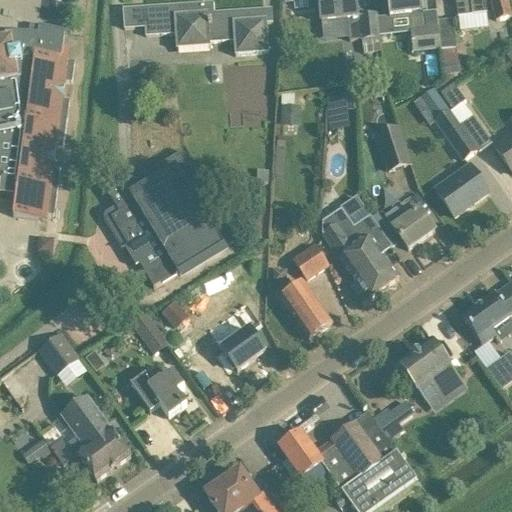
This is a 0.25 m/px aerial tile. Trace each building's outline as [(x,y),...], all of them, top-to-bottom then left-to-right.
[(355,0),(318,0),(321,16),(321,25),(347,22),(349,43),(362,41),(364,56),(381,55),(379,40),(379,38),(377,22),(377,18),(358,20),(355,0)] [(441,52),(438,30),(425,31),(421,0),(386,0),(389,21),(410,18),(412,33),(410,33),(413,55),(441,52)] [(485,16),(483,0),(455,0),(458,19),(485,16)] [(491,3),(496,23),(511,19),(506,0),(504,0),(502,1),(501,0),(494,0),(495,0),(495,2),(491,3)] [(149,39),(176,37),(177,53),(210,50),(210,46),(234,44),(235,59),(269,57),(267,26),(273,26),(272,12),(214,16),(213,6),(147,10),(149,39)] [(134,31),(133,11),(123,12),(124,32),(134,31)] [(389,21),(377,22),(379,38),(379,40),(391,38),(391,37),(389,21)] [(438,23),(438,30),(441,52),(457,50),(453,21),(438,23)] [(63,103),(66,84),(70,85),(73,65),(68,64),(70,50),(63,49),(65,35),(52,31),(42,29),(39,29),(38,36),(23,35),(8,35),(10,42),(0,43),(0,194),(16,197),(13,218),(47,223),(47,218),(52,219),(59,169),(54,169),(57,150),(61,150),(68,104),(63,103)] [(223,86),(222,62),(205,63),(206,86),(223,86)] [(441,96),(453,112),(465,104),(453,87),(441,96)] [(329,131),(349,130),(347,92),(327,93),(329,131)] [(458,127),(449,115),(434,126),(463,166),(478,155),(458,127)] [(491,146),(471,118),(458,127),(478,155),(491,146)] [(511,122),(511,123),(511,139),(496,151),(511,174),(511,122)] [(409,167),(399,133),(377,140),(388,174),(409,167)] [(116,210),(105,216),(104,221),(123,253),(129,250),(154,291),(179,276),(180,278),(223,252),(201,215),(214,207),(183,155),(134,185),(132,181),(108,196),(116,210)] [(455,221),(489,197),(470,170),(448,185),(450,188),(437,196),(455,221)] [(385,220),(409,254),(435,235),(419,213),(418,214),(409,203),(385,220)] [(382,257),(392,250),(371,220),(354,231),(341,213),(323,226),(323,238),(356,286),(351,290),(362,306),(367,303),(368,304),(399,282),(382,257)] [(38,255),(52,257),(54,242),(39,241),(38,255)] [(328,270),(315,250),(293,265),(306,285),(328,270)] [(303,286),(281,301),(309,343),(332,328),(313,300),(312,300),(303,286)] [(511,286),(463,321),(482,349),(497,338),(493,333),(511,318),(511,286)] [(223,297),(203,311),(209,320),(219,334),(229,347),(222,352),(226,358),(237,375),(265,355),(254,339),(250,333),(249,333),(239,320),(240,319),(231,305),(230,306),(223,297)] [(169,349),(146,318),(133,328),(156,359),(169,349)] [(81,363),(62,337),(38,355),(57,380),(81,363)] [(432,344),(399,368),(425,405),(458,381),(432,344)] [(511,360),(509,357),(486,373),(501,394),(511,386),(511,360)] [(17,374),(3,379),(10,400),(25,395),(17,374)] [(156,386),(148,375),(130,388),(150,416),(160,409),(169,423),(187,410),(178,396),(185,392),(173,376),(166,381),(165,379),(156,386)] [(97,486),(131,461),(111,433),(110,434),(87,403),(63,421),(78,442),(70,448),(97,486)] [(406,405),(377,425),(383,434),(412,415),(406,405)] [(353,511),(376,511),(416,484),(370,418),(316,457),(301,436),(279,451),(301,482),(322,467),(353,511)] [(30,453),(23,458),(30,467),(37,461),(30,453)] [(240,475),(206,498),(215,511),(273,511),(265,499),(259,503),(240,475)]
